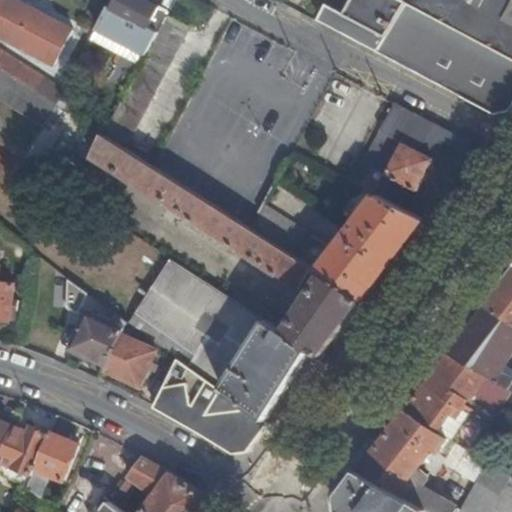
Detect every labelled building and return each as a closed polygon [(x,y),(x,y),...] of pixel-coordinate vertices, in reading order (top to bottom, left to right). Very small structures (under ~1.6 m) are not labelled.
[(75,29),(22,0),(0,0),(0,33),(57,64),(75,29)] [(109,35),(148,57),(169,17),(172,12),(148,0),(121,0),(115,11),(111,8),(68,90),(65,95),(75,99),(109,35)] [(511,0),(355,0),(347,16),(343,36),(378,55),(389,37),(399,21),(410,4),(511,57),(511,0)] [(347,16),(327,4),(317,23),(343,36),(347,16)] [(511,57),(410,4),(399,21),(389,37),(378,55),(405,69),(488,114),(490,110),(511,104),(511,57)] [(148,57),(107,135),(130,149),(193,29),(169,17),(148,57)] [(0,66),(59,104),(60,104),(65,95),(68,90),(0,46),(0,66)] [(0,97),(45,126),(59,104),(0,66),(0,97)] [(384,195),(430,220),(475,160),(471,143),(398,105),(367,162),(376,167),(366,186),(379,193),(384,195)] [(290,334),(324,357),(368,300),(254,228),(207,198),(195,191),(156,166),(130,149),(107,135),(75,196),(85,202),(104,167),(263,269),(265,267),(304,291),(305,289),(312,298),(307,307),(301,303),(298,307),(305,311),(290,334)] [(355,164),(355,140),(320,140),(320,164),(355,164)] [(254,228),(368,300),(430,220),(384,195),(353,234),(278,185),(267,205),(254,228)] [(272,424),(324,357),(290,334),(275,325),(232,297),(173,259),(139,312),(198,355),(191,366),(272,424)] [(2,266),(0,266),(0,319),(11,321),(16,284),(0,282),(2,266)] [(511,276),(487,308),(511,322),(511,276)] [(81,312),(90,294),(71,280),(70,307),(81,312)] [(232,297),(275,325),(279,319),(270,310),(237,288),(232,297)] [(451,356),(511,391),(511,367),(509,366),(511,361),(511,322),(487,308),(451,356)] [(125,335),(128,329),(122,327),(118,325),(92,312),(75,349),(110,365),(125,335)] [(160,351),(125,335),(110,365),(108,370),(144,387),(160,351)] [(472,401),(498,417),(511,396),(511,391),(451,356),(428,385),(448,398),(455,389),(472,401)] [(251,451),(272,424),(191,366),(181,359),(158,407),(191,426),(230,450),(235,453),(236,454),(251,451)] [(486,436),(492,427),(466,410),(472,401),(455,389),(448,398),(428,385),(408,411),(451,439),(458,443),(470,426),(486,436)] [(451,439),(408,411),(361,472),(429,510),(432,511),(493,511),(511,478),(511,477),(491,464),(464,511),(421,488),(430,476),(421,469),(425,465),(431,470),(443,455),(440,453),(451,439)] [(0,418),(2,413),(0,412),(0,457),(14,425),(0,419),(0,418)] [(19,427),(4,462),(35,476),(38,469),(53,434),(34,426),(32,432),(19,427)] [(475,454),(486,436),(470,426),(458,443),(475,454)] [(38,469),(35,476),(31,486),(45,497),(55,476),(68,481),(83,444),(54,432),(53,434),(38,469)] [(169,472),(145,458),(104,511),(204,511),(208,508),(205,494),(169,472)] [(428,511),(429,510),(361,472),(343,496),(343,511),(428,511)] [(511,511),(511,478),(493,511),(511,511)] [(30,489),(24,503),(34,511),(55,511),(56,511),(30,489)]
